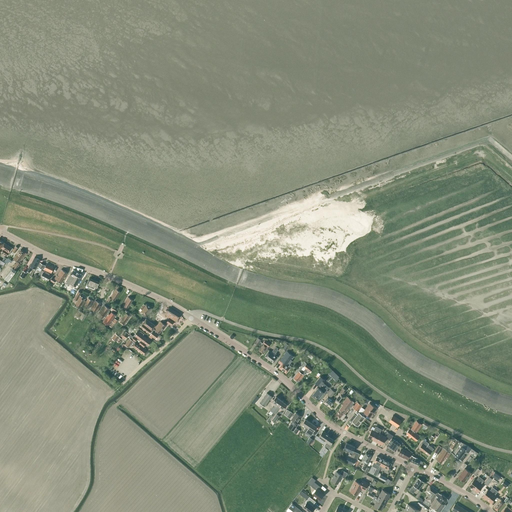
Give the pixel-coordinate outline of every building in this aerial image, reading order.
[(4,243),(1,248),(3,249),(1,252),(7,256),(12,248),(4,243)] [(27,253),(21,249),(13,259),(17,261),(4,279),(8,281),(16,270),(20,263),(27,253)] [(40,260),(34,257),(30,266),(29,265),(26,271),(29,272),(32,267),(35,269),(40,260)] [(54,268),(46,264),(45,266),(40,263),(38,267),(42,269),(51,273),(54,268)] [(49,275),(49,274),(44,270),(43,271),(41,269),(38,275),(40,276),(48,280),(51,276),(49,275)] [(56,275),(54,278),(52,277),(50,280),(54,283),(56,280),(61,283),(67,273),(61,269),(57,275),(56,275)] [(82,275),(73,269),(66,281),(75,287),(82,275)] [(99,282),(89,278),(87,284),(86,286),(94,289),(95,287),(97,288),(99,282)] [(117,290),(119,286),(117,285),(115,288),(115,289),(110,298),(109,297),(107,301),(109,302),(111,299),(114,300),(120,292),(117,290)] [(85,298),(80,295),(81,293),(78,291),(74,299),(77,300),(75,304),(82,307),(85,301),(84,300),(85,298)] [(123,305),(122,307),(125,309),(125,308),(126,307),(128,308),(133,300),(128,297),(123,305)] [(93,301),(88,298),(84,305),(89,308),(93,301)] [(90,308),(97,312),(101,306),(99,305),(100,303),(95,300),(90,308)] [(152,308),(146,304),(145,305),(143,304),(139,310),(140,311),(143,314),(142,316),(144,318),(152,308)] [(101,314),(99,317),(102,319),(109,309),(104,305),(99,312),(101,314)] [(180,315),(169,308),(165,313),(175,321),(180,315)] [(102,322),(108,325),(115,315),(112,311),(109,314),(108,313),(102,322)] [(131,316),(126,313),(119,322),(124,325),(131,316)] [(147,327),(146,326),(149,321),(146,318),(140,326),(145,330),(147,327)] [(147,327),(145,330),(149,333),(155,325),(149,321),(146,326),(147,327)] [(160,321),(154,329),(150,334),(155,339),(165,325),(160,321)] [(137,338),(141,341),(144,336),(137,331),(134,335),(133,336),(132,338),(131,338),(135,341),(137,338)] [(139,343),(142,346),(143,347),(145,345),(147,346),(151,341),(144,336),(141,341),(139,343)] [(143,347),(142,346),(142,347),(135,342),(134,343),(132,342),(133,341),(130,338),(125,345),(128,347),(130,343),(133,345),(132,346),(144,355),(148,350),(143,347)] [(262,346),(259,350),(263,354),(268,347),(270,344),(265,340),(261,345),(262,346)] [(264,356),(269,360),(277,348),(276,347),(271,352),(269,350),(264,356)] [(278,348),(277,348),(269,360),(273,363),(277,357),(275,355),(276,354),(275,353),(276,352),(278,350),(277,349),(278,348)] [(105,358),(108,352),(102,349),(99,355),(105,358)] [(290,361),(294,356),(287,351),(278,362),(281,365),(279,367),(286,373),(291,366),(289,365),(291,362),(290,361)] [(312,369),(306,364),(304,367),(310,372),(312,369)] [(293,378),(296,380),(298,382),(304,375),(307,371),(302,367),(299,371),(293,378)] [(319,388),(318,387),(313,394),(318,398),(323,392),(324,393),(329,387),(323,383),(325,380),(320,377),(315,383),(320,387),(319,388)] [(345,397),(342,395),(346,390),(343,388),(339,393),(340,393),(335,400),(339,404),(345,397)] [(328,396),(323,402),(330,407),(335,401),(330,398),(331,397),(335,392),(331,389),(327,394),(329,396),(328,396)] [(259,402),(264,406),(271,396),(267,393),(259,402)] [(281,400),(276,396),(271,403),(271,404),(274,406),(270,410),(269,412),(271,414),(281,400)] [(342,405),(339,410),(344,414),(348,409),(354,402),(347,397),(341,404),(342,405)] [(281,400),(271,414),(273,416),(278,409),(279,409),(280,407),(283,409),(287,404),(281,400)] [(352,407),(357,411),(361,405),(357,402),(352,407)] [(369,403),(366,407),(373,412),(377,408),(369,403)] [(373,412),(366,407),(365,409),(361,407),(358,411),(364,415),(365,413),(370,417),(373,412)] [(346,415),(344,414),(339,410),(335,415),(342,420),(346,415)] [(352,421),(357,426),(364,417),(359,413),(358,413),(356,411),(355,413),(357,414),(356,416),(354,414),(350,419),(350,420),(349,421),(351,422),(352,421)] [(296,423),(301,416),(295,413),(291,419),(293,421),(291,424),(290,423),(288,427),(293,430),(298,424),(296,423)] [(393,415),(389,421),(397,427),(401,421),(393,415)] [(303,431),(305,432),(308,428),(307,427),(311,423),(305,419),(302,423),(306,426),(303,431)] [(411,429),(416,432),(422,424),(416,421),(411,429)] [(311,436),(314,431),(313,431),(316,427),(311,423),(307,427),(308,428),(305,432),(311,436)] [(367,437),(372,440),(378,428),(375,426),(373,430),(371,429),(367,437)] [(381,429),(378,428),(372,440),(377,442),(381,434),(379,433),(381,429)] [(409,438),(410,437),(416,441),(418,438),(421,440),(422,438),(420,436),(409,428),(406,433),(408,434),(406,436),(409,438)] [(329,435),(323,431),(318,437),(324,441),(329,435)] [(386,437),(381,434),(377,442),(382,445),(386,437)] [(333,440),(328,436),(324,441),(330,444),(328,447),(329,448),(331,445),(332,444),(331,443),(333,440)] [(386,446),(395,452),(400,444),(391,438),(390,440),(386,446)] [(449,447),(448,449),(451,451),(458,440),(455,438),(450,445),(449,447)] [(419,448),(423,451),(428,444),(429,444),(425,441),(426,440),(425,439),(424,440),(421,443),(422,443),(419,448)] [(355,446),(346,443),(344,448),(350,451),(345,462),(353,465),(357,459),(359,454),(353,451),(355,446)] [(433,449),(428,444),(423,451),(428,455),(433,449)] [(467,445),(465,449),(461,446),(454,455),(459,459),(462,461),(471,448),(467,445)] [(397,455),(402,457),(407,459),(410,453),(401,448),(397,455)] [(448,451),(443,448),(436,460),(441,463),(444,458),(446,459),(450,453),(448,452),(448,451)] [(367,463),(371,455),(366,452),(362,460),(365,462),(362,469),(364,470),(366,466),(368,463),(367,463)] [(422,461),(420,460),(417,459),(417,458),(414,456),(415,455),(413,453),(409,461),(418,465),(419,463),(421,464),(422,461)] [(382,459),(377,456),(372,464),(377,466),(376,468),(379,470),(380,468),(381,467),(379,466),(380,464),(379,464),(382,459)] [(387,461),(383,469),(389,472),(391,469),(389,468),(391,463),(387,461)] [(457,477),(464,482),(471,473),(464,468),(467,465),(464,463),(460,468),(462,470),(457,477)] [(331,480),(337,484),(341,477),(344,478),(347,473),(342,470),(340,474),(336,472),(331,480)] [(481,478),(479,476),(476,480),(474,479),(469,486),(473,489),(481,478)] [(418,478),(409,491),(412,493),(417,487),(418,489),(423,482),(418,478)] [(484,480),(481,478),(473,489),(477,492),(483,486),(481,484),(484,480)] [(353,485),(350,491),(357,495),(361,488),(364,490),(368,483),(362,480),(360,484),(355,481),(353,485)] [(316,490),(312,494),(319,500),(324,494),(318,490),(320,487),(314,482),(311,486),(316,490)] [(426,499),(426,498),(423,502),(428,506),(431,502),(435,496),(435,495),(437,492),(430,486),(426,491),(430,494),(426,499)] [(482,496),(486,500),(495,489),(492,487),(489,491),(488,489),(482,496)] [(495,489),(486,500),(491,503),(496,496),(494,495),(497,491),(495,489)] [(376,493),(379,495),(387,499),(390,494),(382,490),(380,493),(379,493),(380,492),(377,491),(376,493)] [(436,496),(437,496),(429,507),(436,511),(440,511),(445,505),(444,504),(448,499),(440,494),(439,495),(438,494),(436,496)] [(374,496),(373,499),(384,505),(387,499),(379,495),(377,499),(376,498),(377,497),(374,496)] [(309,497),(306,501),(306,502),(303,507),(309,511),(311,511),(315,508),(312,506),(315,501),(309,497)] [(384,505),(373,499),(372,501),(374,502),(375,501),(375,502),(373,506),(381,510),(384,505)] [(494,508),(497,511),(504,502),(501,499),(494,508)] [(451,509),(455,511),(458,511),(462,508),(455,503),(451,509)]
